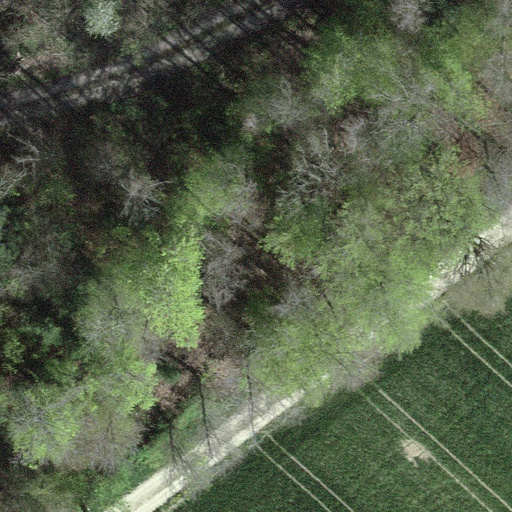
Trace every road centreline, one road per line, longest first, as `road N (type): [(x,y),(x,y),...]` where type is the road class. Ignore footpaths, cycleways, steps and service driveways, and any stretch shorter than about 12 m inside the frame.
road 1 (track): [(143,511),(511,226)]
road 2 (track): [(263,0),(133,74),(0,113)]
